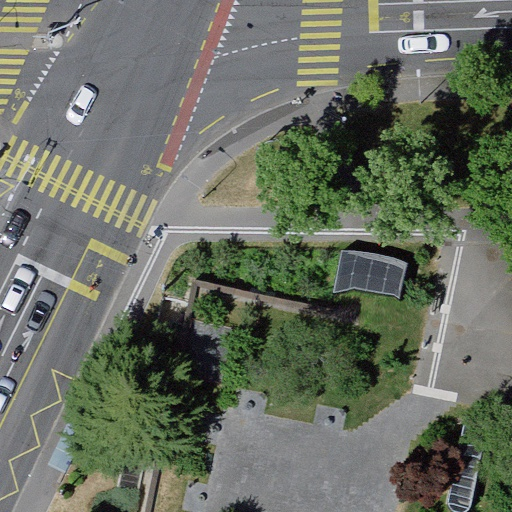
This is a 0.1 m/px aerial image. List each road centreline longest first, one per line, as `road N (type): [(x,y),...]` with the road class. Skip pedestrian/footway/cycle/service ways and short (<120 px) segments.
road 1 (primary): [(141,36),(511,8)]
road 2 (secondary): [(141,36),(0,340)]
road 3 (primary): [(141,36),(0,42)]
